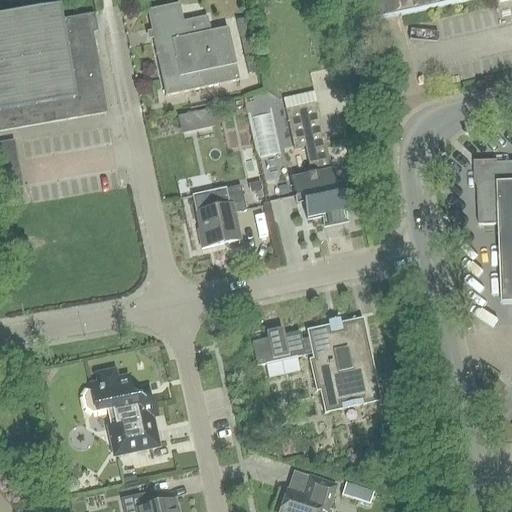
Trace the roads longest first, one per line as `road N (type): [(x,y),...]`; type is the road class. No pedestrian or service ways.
road 1 (residential): [(173,305),(111,18)]
road 2 (unclassified): [(484,511),(428,250)]
road 3 (residential): [(173,305),(428,250)]
road 4 (residential): [(217,511),(173,305)]
road 5 (unclassified): [(428,250),(414,182),(429,136),(460,116),(511,106)]
road 6 (residential): [(0,335),(173,305)]
